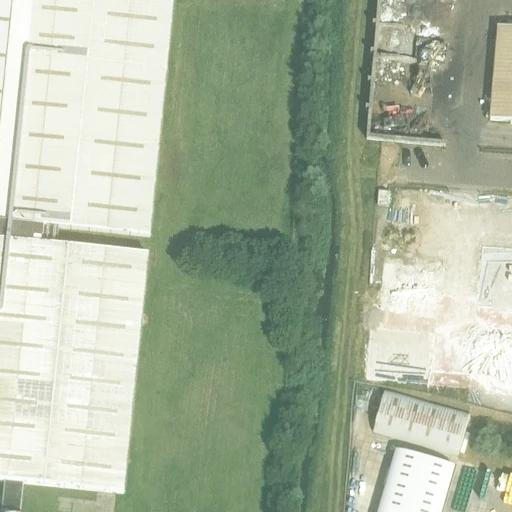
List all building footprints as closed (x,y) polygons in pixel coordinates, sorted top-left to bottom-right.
[(0,0),(0,481),(4,482),(2,511),(7,511),(20,511),(23,484),(123,494),(148,254),(56,245),(58,227),(150,237),(173,0),(0,0)] [(511,123),(511,29),(496,28),(488,121),(511,123)] [(375,134),(374,143),(454,151),(455,141),(438,140),(439,129),(409,126),(408,137),(375,134)] [(478,382),(511,381),(511,232),(500,233),(500,240),(487,240),(487,265),(508,265),(508,282),(511,281),(511,301),(500,301),(500,288),(484,288),(484,290),(442,290),(442,303),(411,303),(411,299),(392,299),(392,306),(407,306),(407,321),(371,321),(371,386),(478,386),(478,382)] [(469,414),(384,391),(372,434),(458,457),(469,414)] [(441,511),(454,468),(395,451),(377,511),(441,511)]
